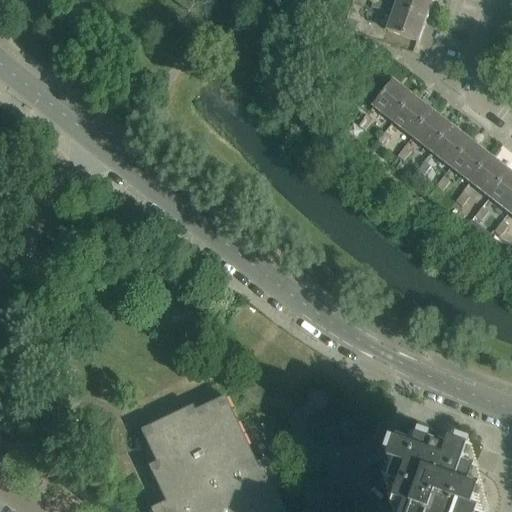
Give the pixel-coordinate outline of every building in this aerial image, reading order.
[(434,0),(399,0),(396,10),(427,21),(434,0)] [(385,5),(373,1),(369,9),(382,14),(385,5)] [(427,21),(396,10),(388,34),(419,44),(427,21)] [(374,110),(394,125),(414,99),(394,84),(374,110)] [(433,114),(414,99),(394,125),(413,140),(433,114)] [(453,129),(433,114),(413,140),(433,155),(453,129)] [(372,124),(365,118),(357,128),(365,134),(372,124)] [(472,145),(453,129),(433,155),(452,171),(472,145)] [(393,139),(387,135),(379,145),(385,150),(393,139)] [(491,160),(472,145),(452,171),(471,186),(491,160)] [(411,154),(406,150),(398,160),(404,164),(411,154)] [(511,175),(491,160),(471,186),(491,201),(511,175)] [(432,169),(426,164),(418,175),(423,180),(432,169)] [(511,213),(511,175),(491,201),(510,216),(511,213)] [(445,180),(437,190),(443,195),(451,184),(445,180)] [(464,195),(456,205),(463,209),(470,200),(464,195)] [(484,210),(476,220),(482,224),(489,215),(484,210)] [(474,224),(467,233),(474,238),(481,229),(474,224)] [(501,224),(493,234),(501,240),(509,230),(501,224)] [(511,247),(509,246),(503,257),(511,261),(511,247)] [(286,511),(276,492),(282,489),(269,462),(258,467),(227,401),(210,409),(214,416),(200,422),(195,410),(143,434),(150,449),(146,451),(154,469),(150,470),(167,506),(162,509),(163,511),(485,511),(474,507),(480,490),(468,486),(474,468),(456,462),(453,471),(441,467),(442,463),(423,457),(419,468),(402,462),(395,481),(401,483),(395,500),(406,504),(403,511),(286,511)]
